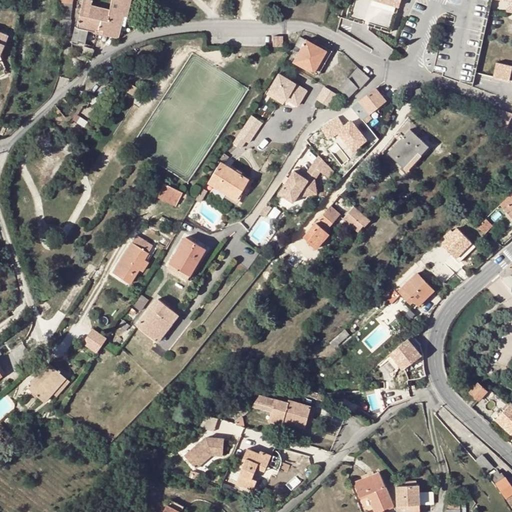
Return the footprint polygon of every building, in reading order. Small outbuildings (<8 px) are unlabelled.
[(100,20),(106,22),(109,10),(91,6),(91,0),(90,0),(82,0),(76,28),(74,28),(71,41),(83,44),(86,30),(98,33),(100,20)] [(111,0),(109,10),(106,22),(110,22),(120,25),(122,15),(126,16),(129,0),(111,0)] [(400,0),(354,0),(351,0),(346,20),(366,26),(390,33),(400,0)] [(492,0),(449,0),(448,8),(432,72),(473,87),(474,80),(476,74),(492,0)] [(511,0),(502,0),(509,1),(507,11),(511,12),(511,0)] [(62,2),(60,19),(70,20),(71,4),(62,2)] [(59,34),(62,35),(68,35),(70,20),(60,19),(59,34)] [(98,33),(107,35),(110,22),(106,22),(100,20),(98,33)] [(110,22),(107,35),(117,37),(120,25),(110,22)] [(0,64),(5,62),(3,57),(11,38),(0,33),(0,64)] [(273,36),(273,47),(283,47),(283,36),(273,36)] [(314,74),(325,52),(304,40),(293,62),(314,74)] [(83,47),(80,55),(89,60),(93,50),(83,47)] [(327,49),(325,52),(314,74),(318,76),(331,52),(327,49)] [(510,80),(511,74),(511,64),(498,61),(494,76),(510,80)] [(359,68),(358,68),(339,89),(348,98),(358,88),(359,90),(370,79),(359,68)] [(305,91),(277,75),(269,90),(285,99),(297,106),(305,91)] [(128,83),(124,91),(132,96),(137,88),(128,83)] [(337,94),(324,86),(317,99),(330,107),(337,94)] [(356,105),(352,108),(362,119),(368,114),(370,115),(386,101),(377,89),(376,90),(356,105)] [(414,91),(416,97),(422,94),(420,89),(414,91)] [(285,99),(269,90),(266,94),(282,104),(285,99)] [(470,100),(464,99),(463,104),(472,107),(474,102),(470,100)] [(511,114),(500,110),(497,116),(510,122),(511,117),(511,114)] [(510,122),(497,116),(494,124),(507,129),(510,122)] [(240,132),(232,144),(241,150),(245,143),(248,144),(261,123),(250,117),(243,128),(240,132)] [(327,124),(311,134),(312,135),(306,140),(312,146),(332,133),(327,124)] [(416,151),(421,155),(429,147),(411,131),(389,154),(402,166),(416,151)] [(416,151),(402,166),(406,171),(421,155),(416,151)] [(322,160),(319,156),(313,165),(317,168),(322,160)] [(329,177),(333,171),(322,160),(317,168),(329,177)] [(221,163),(208,183),(235,200),(247,180),(221,163)] [(309,180),(295,171),(275,201),(293,213),(298,213),(310,195),(317,193),(315,179),(309,180)] [(340,179),(334,172),(331,176),(337,182),(340,179)] [(165,185),(158,198),(175,207),(182,193),(165,185)] [(203,188),(199,195),(204,199),(208,192),(203,188)] [(197,199),(196,200),(202,204),(204,199),(199,195),(197,199)] [(354,206),(350,203),(345,209),(349,212),(354,206)] [(349,212),(348,214),(363,227),(364,228),(371,221),(370,220),(354,206),(349,212)] [(331,207),(317,223),(326,231),(340,214),(331,207)] [(326,231),(317,223),(308,233),(312,237),(308,242),(316,250),(330,234),(326,231)] [(442,244),(457,258),(472,243),(457,229),(453,233),(451,230),(444,237),(447,240),(442,244)] [(136,236),(113,273),(130,284),(139,269),(142,271),(148,262),(144,260),(152,246),(136,236)] [(187,237),(171,265),(190,276),(206,249),(187,237)] [(472,243),(457,258),(460,262),(476,247),(472,243)] [(190,276),(171,265),(168,269),(188,280),(190,276)] [(434,291),(416,274),(398,292),(405,299),(409,295),(414,301),(418,305),(434,291)] [(409,295),(405,299),(410,305),(414,301),(409,295)] [(159,299),(138,326),(155,339),(169,322),(173,325),(180,316),(159,299)] [(169,322),(155,339),(159,342),(173,325),(169,322)] [(93,327),(83,342),(97,352),(108,337),(93,327)] [(330,344),(334,349),(349,334),(345,330),(330,344)] [(414,336),(386,358),(396,370),(400,367),(403,370),(421,355),(417,349),(421,345),(414,336)] [(52,393),(65,378),(49,363),(27,387),(44,402),(52,393)] [(65,378),(52,393),(57,396),(69,382),(65,378)] [(487,391),(478,383),(470,392),(479,401),(487,391)] [(256,401),(273,406),(275,399),(260,395),(256,401)] [(305,428),(308,417),(311,406),(289,400),(288,403),(275,399),(273,406),(269,421),(282,424),(283,422),(284,419),(287,419),(287,423),(305,428)] [(511,403),(510,403),(495,419),(511,435),(511,434),(511,403)] [(375,434),(365,441),(370,447),(371,446),(379,440),(375,434)] [(206,437),(185,457),(196,469),(213,456),(224,456),(224,438),(206,437)] [(244,467),(236,484),(253,491),(257,481),(252,479),(257,469),(258,465),(266,468),(271,455),(262,451),(261,453),(248,448),(241,466),(244,467)] [(484,454),(476,461),(486,473),(494,467),(484,454)] [(380,471),(355,482),(361,497),(368,494),(369,497),(375,511),(385,511),(384,510),(394,506),(380,471)] [(498,471),(491,476),(511,506),(511,485),(506,476),(503,478),(498,471)] [(417,485),(406,485),(397,486),(398,501),(398,505),(401,505),(401,511),(420,511),(420,485),(417,485)] [(181,511),(185,507),(171,499),(163,511),(181,511)]
